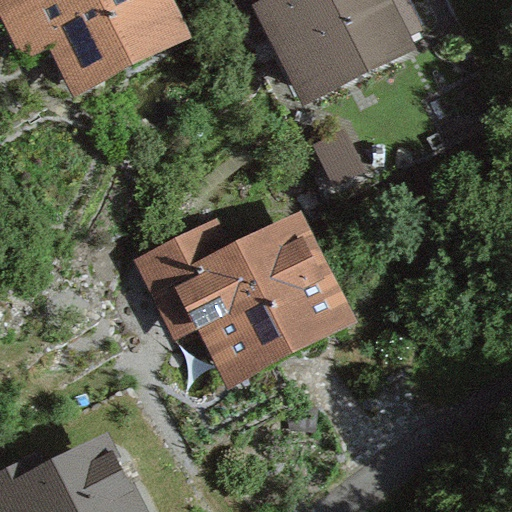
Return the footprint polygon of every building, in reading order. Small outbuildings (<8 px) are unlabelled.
[(42,12),(77,81),(172,33),(155,0),(2,0),(15,25),(42,12)] [(242,0),(255,25),(273,17),(310,92),(395,49),(391,40),(410,30),(395,0),(242,0)] [(336,182),(358,170),(342,139),(320,150),(336,182)] [(237,437),(292,410),(264,354),(333,320),(293,239),(232,269),(214,233),(146,267),(164,303),(194,288),(234,369),(209,381),(237,437)] [(123,511),(98,461),(45,486),(36,469),(0,486),(0,511),(123,511)]
